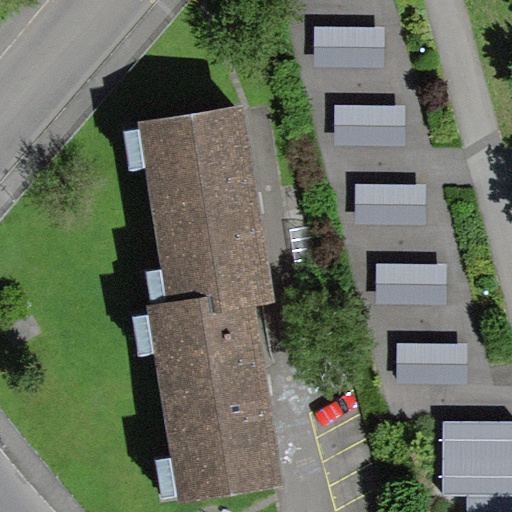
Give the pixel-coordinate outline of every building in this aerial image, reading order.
[(384,64),(384,22),(313,22),(313,64),(384,64)] [(138,117),(139,122),(121,125),(128,163),(145,160),(162,262),(144,265),(150,301),(210,291),(212,305),(255,298),(278,294),(246,99),(138,117)] [(404,144),(404,102),(334,102),(334,145),(404,144)] [(425,225),(425,182),(354,183),(354,225),(425,225)] [(445,303),(445,261),(375,261),(375,303),(445,303)] [(137,351),(155,348),(172,450),(153,453),(160,492),(178,489),(179,496),(284,479),(255,298),(212,305),(210,291),(150,301),(147,301),(149,308),(130,312),(137,351)] [(396,376),(470,378),(471,337),(397,334),(396,376)] [(416,482),(430,482),(471,482),(471,453),(419,453),(416,453),(416,482)] [(471,482),(430,482),(430,511),(480,511),(480,482),(471,482)]
